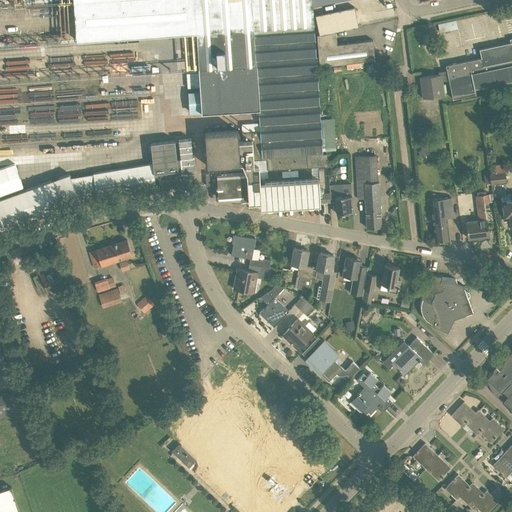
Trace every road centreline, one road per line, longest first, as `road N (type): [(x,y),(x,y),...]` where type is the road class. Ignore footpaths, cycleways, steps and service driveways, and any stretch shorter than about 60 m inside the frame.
road 1 (unknown): [(0,163),(132,151),(157,133),(167,106),(152,49),(0,56)]
road 2 (residential): [(190,207),(511,274)]
road 3 (residential): [(376,457),(227,316),(200,269),(190,207)]
road 4 (residential): [(0,252),(147,206),(190,207)]
road 5 (tertiary): [(376,457),(511,320)]
